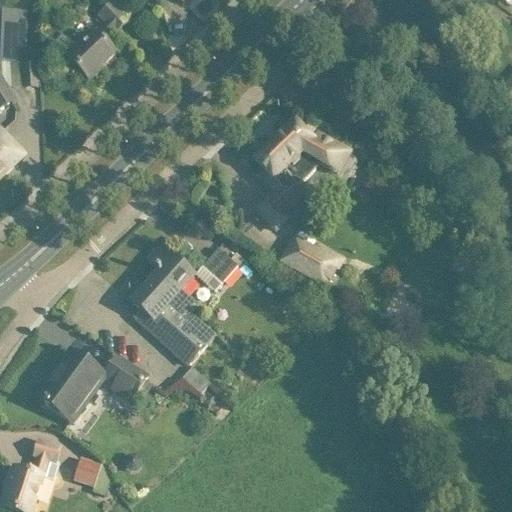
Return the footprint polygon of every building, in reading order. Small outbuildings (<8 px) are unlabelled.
[(101,0),(108,7),(99,15),(107,24),(70,60),(90,81),(102,70),(101,69),(116,54),(104,42),(116,31),(117,32),(128,22),(126,20),(136,10),(126,0),(101,0)] [(0,110),(14,102),(0,79),(0,110)] [(511,80),(500,94),(511,104),(511,80)] [(258,213),(272,228),(283,217),(277,210),(293,196),(290,191),(293,190),(296,188),(308,179),(318,168),(340,178),(352,157),(318,137),(312,142),(296,125),(255,164),(269,179),(267,181),(277,195),(258,213)] [(0,177),(23,156),(9,141),(0,132),(0,131),(0,177)] [(203,268),(223,286),(239,268),(219,250),(203,268)] [(194,279),(177,265),(163,251),(162,253),(150,265),(158,272),(157,273),(160,276),(154,282),(133,305),(134,306),(134,305),(147,317),(155,324),(182,293),(194,279)] [(326,295),(339,270),(312,254),(298,277),(326,295)] [(147,329),(175,353),(190,368),(217,337),(201,324),(192,315),(199,307),(182,293),(155,324),(147,317),(141,324),(147,329)] [(45,406),(49,409),(50,408),(68,421),(90,392),(93,394),(103,382),(132,402),(148,377),(118,358),(109,371),(101,365),(96,372),(74,356),(60,376),(61,377),(54,386),(50,383),(48,385),(49,385),(38,399),(46,405),(45,406)] [(192,370),(183,381),(201,397),(211,386),(192,370)] [(7,511),(32,511),(43,479),(54,482),(60,465),(56,464),(60,451),(39,444),(35,457),(39,459),(33,476),(15,470),(12,479),(14,480),(11,487),(10,488),(2,510),(7,511)] [(110,484),(101,466),(94,489),(93,494),(103,498),(105,498),(110,484)] [(389,476),(400,504),(417,497),(406,469),(389,476)]
